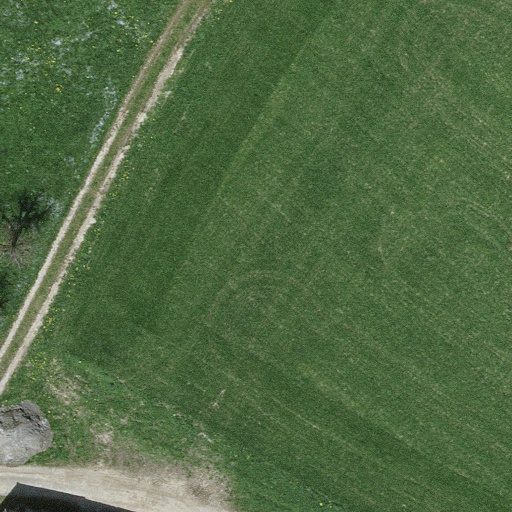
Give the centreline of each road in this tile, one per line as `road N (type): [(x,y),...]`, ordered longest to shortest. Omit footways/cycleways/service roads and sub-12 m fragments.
road 1 (track): [(0,378),(202,0)]
road 2 (track): [(0,484),(179,511)]
